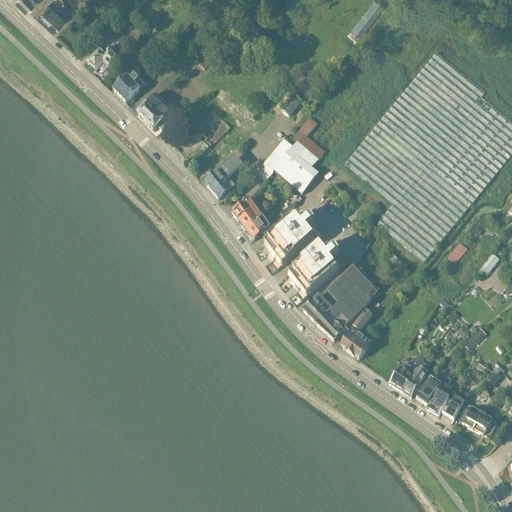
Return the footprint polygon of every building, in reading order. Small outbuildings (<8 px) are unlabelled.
[(13,0),(24,10),(34,0),(13,0)] [(49,0),(47,2),(35,15),(36,16),(51,30),(61,19),(55,13),(56,11),(55,10),(63,1),(61,0),(49,0)] [(107,0),(107,1),(118,8),(123,0),(107,0)] [(380,0),(373,0),(351,30),(360,37),(386,4),(380,0)] [(109,52),(118,60),(124,54),(116,46),(109,52)] [(106,61),(102,65),(111,74),(121,64),(118,61),(118,60),(109,52),(108,51),(102,57),(106,61)] [(98,53),(87,64),(95,72),(102,65),(106,61),(102,57),(98,53)] [(203,53),(194,62),(204,71),(212,62),(203,53)] [(393,206),(377,226),(424,265),(511,156),(511,125),(481,100),(485,95),(436,55),(344,167),(393,206)] [(130,74),(113,92),(126,105),(143,87),(130,74)] [(146,107),(137,116),(154,133),(158,129),(161,133),(167,127),(163,123),(173,114),(156,97),(146,107)] [(293,97),(281,112),(282,114),(289,119),(300,106),(302,103),(293,97)] [(258,177),(266,184),(274,173),(302,197),(319,177),(311,171),(325,155),(306,139),(317,127),(310,121),(295,138),(297,145),(293,150),(284,142),(263,166),(258,177)] [(235,159),(208,182),(205,185),(219,202),(234,188),(228,181),(242,168),(235,159)] [(276,187),(270,192),(274,196),(280,191),(276,187)] [(284,193),(270,206),(274,211),(289,198),(284,193)] [(232,215),(237,223),(238,223),(239,224),(256,212),(249,202),(232,214),(232,215)] [(290,206),(282,214),(286,218),(294,209),(290,206)] [(256,212),(239,224),(242,228),(241,229),(244,232),(245,233),(246,234),(263,221),(256,212)] [(302,215),(263,246),(269,253),(270,253),(272,253),(277,259),(276,261),(276,262),(282,269),(320,238),(313,229),(314,228),(310,223),(309,224),(302,215)] [(263,221),(246,234),(249,237),(248,238),(252,242),(253,243),(270,231),(263,221)] [(483,233),(477,229),(473,233),(479,238),(483,233)] [(288,277),(294,284),(297,284),(301,289),(301,292),(307,300),(345,269),(338,260),(339,259),(335,254),(334,255),(327,246),(288,277)] [(385,260),(392,267),(399,260),(392,253),(385,260)] [(486,279),(500,262),(492,256),(478,272),(486,279)] [(337,306),(332,311),(333,312),(315,326),(334,344),(344,334),(342,332),(367,309),(371,304),(370,304),(371,303),(379,293),(354,266),(325,293),(337,306)] [(318,297),(303,312),(309,319),(325,304),(318,297)] [(373,314),(380,306),(375,302),(368,310),(373,314)] [(325,304),(309,319),(315,326),(333,312),(332,311),(325,304)] [(459,318),(452,313),(447,320),(453,326),(459,318)] [(359,334),(372,319),(365,314),(352,329),(359,334)] [(470,353),(486,336),(479,330),(464,346),(470,353)] [(352,332),(340,348),(345,352),(349,355),(354,359),(359,362),(370,346),(352,332)] [(500,356),(504,353),(499,347),(496,350),(500,356)] [(424,362),(418,358),(413,365),(419,369),(424,362)] [(494,368),(500,373),(503,369),(497,364),(494,368)] [(476,369),(482,374),(485,370),(478,365),(476,369)] [(412,379),(399,371),(389,386),(402,395),(412,379)] [(412,379),(402,395),(411,400),(421,385),(422,385),(426,379),(417,372),(412,379)] [(493,375),(487,382),(493,387),(499,380),(493,375)] [(431,380),(416,400),(427,408),(433,399),(433,398),(436,394),(441,387),(431,380)] [(433,399),(427,408),(426,411),(438,418),(446,406),(449,401),(436,394),(433,398),(433,399)] [(450,404),(442,415),(453,422),(463,404),(453,399),(450,404)] [(467,409),(459,424),(468,429),(467,430),(473,433),(482,418),(467,409)] [(482,418),(473,433),(480,437),(480,436),(490,442),(490,441),(497,430),(491,426),(493,423),(482,418)] [(502,433),(497,430),(490,441),(495,444),(502,433)]
